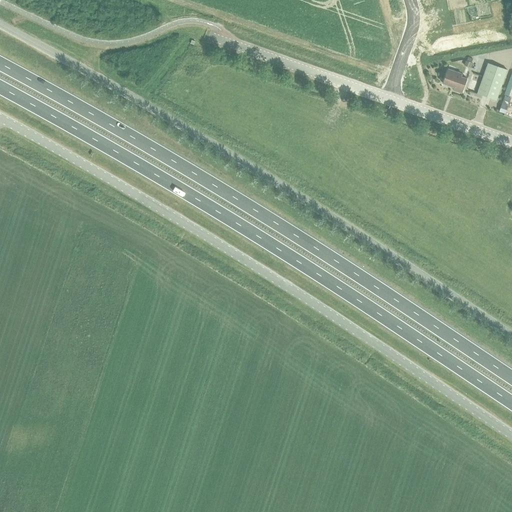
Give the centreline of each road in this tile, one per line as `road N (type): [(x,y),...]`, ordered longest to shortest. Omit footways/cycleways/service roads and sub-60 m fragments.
road 1 (unclassified): [(0,117),(170,212),(511,437)]
road 2 (trunk): [(0,86),(212,209),(511,406)]
road 3 (trunk): [(511,379),(337,263),(0,63)]
road 4 (unclassified): [(511,335),(151,107),(0,23)]
road 5 (unclassified): [(387,99),(209,36)]
road 6 (residential): [(511,143),(387,99)]
